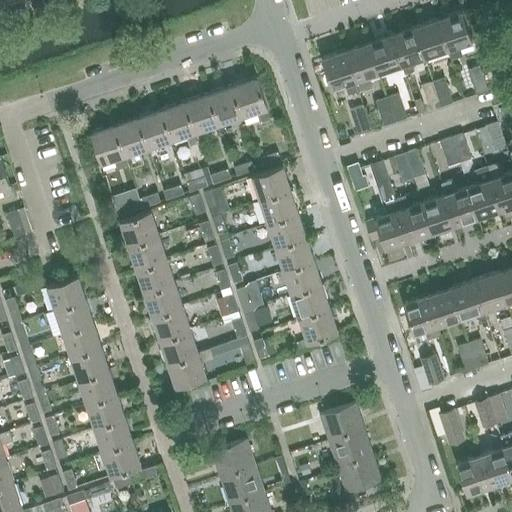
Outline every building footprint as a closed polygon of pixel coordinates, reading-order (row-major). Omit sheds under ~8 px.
[(438,18),(448,49),(472,41),(461,10),(438,18)] [(425,56),(448,49),(438,18),(415,26),(425,56)] [(392,33),(402,64),(404,72),(414,68),(411,61),(425,56),(415,26),(392,33)] [(379,72),(402,64),(392,33),(369,41),(379,72)] [(369,75),(379,72),(369,41),(346,49),(359,88),(372,85),(369,75)] [(352,91),(359,88),(346,49),(322,57),(328,74),(332,87),(345,83),(347,87),(352,91)] [(480,65),(468,69),(476,93),(488,90),(480,65)] [(503,73),(494,76),(497,85),(506,82),(503,73)] [(328,74),(317,77),(322,91),(332,87),(328,74)] [(243,115),(257,110),(260,121),(270,117),(257,76),(233,84),(243,115)] [(433,80),(441,105),(453,101),(444,77),(433,80)] [(433,80),(421,84),(430,109),(441,105),(433,80)] [(219,122),(243,115),(233,84),(209,92),(219,122)] [(197,130),(219,122),(209,92),(186,100),(196,130),(197,130)] [(387,96),(395,121),(407,117),(398,92),(387,96)] [(384,124),(395,121),(387,96),(375,100),(384,124)] [(200,141),(197,130),(196,130),(186,100),(162,108),(172,138),(186,133),(190,144),(200,141)] [(424,103),(417,106),(420,112),(427,110),(424,103)] [(363,104),(350,108),(358,133),(371,128),(363,104)] [(148,146),(172,138),(162,108),(138,116),(148,146)] [(125,153),(148,146),(138,116),(115,123),(125,153)] [(495,149),(506,145),(498,120),(486,124),(495,149)] [(128,163),(125,153),(115,123),(91,131),(101,161),(114,157),(117,167),(125,164),(124,164),(128,163)] [(452,136),(460,161),(471,157),(463,132),(452,136)] [(448,165),(460,161),(452,136),(440,140),(448,165)] [(417,147),(405,151),(414,176),(425,172),(417,147)] [(263,166),(281,160),(278,151),(260,157),(263,166)] [(402,180),(414,176),(405,151),(394,155),(402,180)] [(214,182),(211,174),(208,165),(207,165),(203,152),(199,154),(202,162),(197,163),(199,169),(185,173),(190,190),(208,185),(214,182)] [(0,187),(2,186),(4,193),(13,190),(10,183),(10,184),(0,154),(0,187)] [(386,247),(409,239),(395,196),(382,159),(370,163),(387,212),(375,216),(386,247)] [(238,175),(255,169),(252,160),(234,166),(238,175)] [(486,164),(501,208),(511,204),(511,170),(502,174),(499,164),(494,162),(486,164)] [(260,199),(290,189),(282,164),(252,175),(260,199)] [(478,216),(501,208),(486,164),(475,168),(479,182),(468,185),(478,216)] [(211,174),(214,182),(231,177),(228,168),(211,174)] [(478,216),(468,185),(456,189),(452,178),(441,182),(445,193),(455,224),(478,216)] [(167,199),(184,193),(181,184),(164,190),(167,199)] [(210,209),(218,206),(213,189),(204,191),(210,209)] [(268,222),(298,212),(295,202),(297,201),(293,189),(291,190),(290,189),(260,199),(268,222)] [(432,231),(422,200),(412,203),(408,191),(395,196),(409,239),(432,231)] [(144,206),(161,201),(157,193),(140,198),(144,206)] [(196,213),(205,211),(199,193),(190,196),(196,213)] [(432,231),(455,224),(445,193),(422,200),(432,231)] [(115,200),(116,206),(119,215),(136,209),(134,200),(133,201),(131,195),(115,200)] [(6,211),(6,212),(15,237),(26,233),(26,232),(32,229),(24,205),(6,211)] [(128,244),(159,233),(151,209),(120,219),(128,244)] [(276,246),(306,236),(298,212),(268,222),(276,246)] [(212,216),(218,233),(220,240),(229,237),(226,228),(226,229),(221,213),(212,216)] [(205,240),(214,237),(208,220),(200,223),(205,240)] [(136,267),(167,257),(159,233),(128,244),(136,267)] [(283,270),(314,259),(306,236),(276,246),(283,270)] [(229,237),(220,240),(226,257),(235,255),(229,237)] [(214,264),(222,261),(216,244),(208,247),(214,264)] [(144,291),(174,280),(167,257),(136,267),(144,291)] [(291,293),(322,283),(314,259),(283,270),(291,293)] [(234,282),(243,279),(237,262),(228,265),(234,282)] [(506,301),(511,299),(511,265),(496,271),(506,301)] [(222,289),(231,286),(224,269),(216,272),(222,289)] [(484,309),(506,301),(496,271),(473,279),(484,309)] [(55,309),(86,299),(78,275),(48,285),(45,276),(15,286),(18,295),(47,285),(55,309)] [(486,318),(484,309),(473,279),(451,286),(461,316),(474,312),(475,315),(482,319),(486,318)] [(152,314),(182,304),(174,280),(144,291),(152,314)] [(299,317),(330,306),(322,283),(291,293),(299,317)] [(242,306),(251,303),(245,286),(237,289),(242,306)] [(438,324),(461,316),(451,286),(428,294),(438,324)] [(230,313),(238,310),(233,293),(224,296),(230,313)] [(440,333),(438,324),(428,294),(404,302),(414,331),(428,327),(430,336),(440,333)] [(14,296),(6,299),(11,316),(20,313),(14,296)] [(63,332),(93,322),(86,299),(55,309),(63,332)] [(160,338),(190,327),(182,304),(152,314),(160,338)] [(330,306),(299,317),(306,337),(307,341),(338,331),(330,306)] [(250,331),(260,328),(254,310),(245,313),(250,331)] [(238,338),(247,334),(239,311),(222,317),(224,321),(232,319),(238,338)] [(22,320),(14,323),(19,340),(28,337),(22,320)] [(71,356),(101,346),(93,322),(63,332),(71,356)] [(511,354),(511,353),(511,326),(503,329),(511,354)] [(198,351),(197,349),(190,327),(160,338),(167,361),(198,351)] [(8,351),(17,349),(11,331),(3,334),(8,351)] [(268,355),(263,337),(254,340),(260,358),(268,355)] [(306,337),(296,341),(298,348),(309,345),(307,341),(306,337)] [(480,337),(469,340),(477,365),(488,361),(480,337)] [(465,369),(477,365),(469,340),(457,344),(465,369)] [(255,359),(249,341),(240,344),(246,362),(255,359)] [(30,344),(21,346),(27,364),(36,361),(30,344)] [(79,380),(109,369),(101,346),(71,356),(79,380)] [(213,354),(211,347),(198,351),(167,361),(176,385),(206,375),(201,360),(214,356),(213,354)] [(430,380),(442,376),(434,352),(422,356),(430,380)] [(16,375),(25,372),(19,354),(10,357),(16,375)] [(38,367),(29,370),(35,387),(44,384),(38,367)] [(87,403),(117,393),(109,369),(79,380),(87,403)] [(24,398),(33,395),(27,378),(18,381),(24,398)] [(46,391),(37,394),(43,412),(52,408),(46,391)] [(498,392),(487,396),(495,420),(507,417),(498,392)] [(94,427),(125,416),(117,393),(87,403),(94,427)] [(484,424),(495,420),(487,396),(475,399),(484,424)] [(327,400),(318,403),(321,413),(330,410),(327,400)] [(329,439),(364,427),(355,401),(330,410),(321,413),(320,413),(329,439)] [(32,422),(40,419),(35,402),(26,405),(32,422)] [(448,435),(460,432),(452,407),(440,411),(448,435)] [(54,415),(45,418),(51,435),(60,432),(54,415)] [(102,450),(133,440),(125,416),(94,427),(102,450)] [(39,445),(48,443),(43,425),(34,428),(39,445)] [(0,458),(6,457),(1,442),(13,438),(10,427),(0,430),(0,458)] [(337,465),(373,453),(364,427),(329,439),(337,465)] [(511,470),(511,429),(500,433),(503,445),(511,470)] [(220,475),(255,464),(247,437),(211,449),(220,475)] [(62,438),(53,441),(59,458),(68,455),(62,438)] [(133,440),(102,450),(110,474),(141,464),(133,440)] [(491,484),(511,476),(511,470),(503,445),(480,452),(491,484)] [(47,469),(56,466),(50,449),(42,452),(47,469)] [(467,492),(491,484),(480,452),(457,460),(467,492)] [(373,453),(337,465),(346,491),(381,479),(373,453)] [(0,484),(14,480),(6,457),(0,458),(0,484)] [(307,463),(300,466),(302,474),(310,471),(307,463)] [(229,501),(264,489),(255,464),(220,475),(229,501)] [(140,479),(158,474),(155,465),(137,470),(140,479)] [(72,468),(63,472),(69,488),(77,486),(72,468)] [(55,493),(64,490),(58,473),(50,476),(55,493)] [(117,487),(134,482),(131,473),(114,478),(117,487)] [(14,480),(0,484),(0,511),(22,504),(14,480)] [(93,495),(110,490),(107,481),(90,487),(93,495)] [(70,503),(87,498),(84,489),(67,494),(70,503)] [(271,511),(264,489),(229,501),(232,511),(271,511)] [(359,493),(348,496),(350,503),(361,500),(359,493)] [(43,503),(46,511),(64,511),(62,506),(63,506),(60,497),(43,503)]
